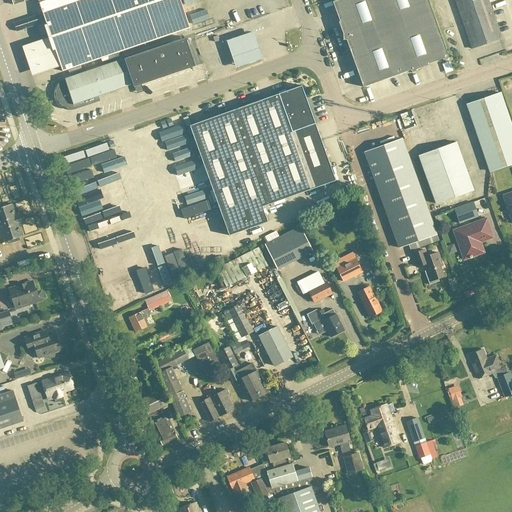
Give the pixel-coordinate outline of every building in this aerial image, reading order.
[(51,0),(38,5),(61,73),(99,60),(101,64),(118,58),(117,54),(189,30),(178,0),(51,0)] [(274,0),(278,9),(284,7),(281,0),(274,0)] [(426,0),(340,0),(333,3),(340,22),(339,22),(343,34),(344,40),(344,41),(347,41),(363,89),(410,72),(412,74),(417,71),(429,66),(428,65),(448,58),(426,0)] [(452,0),(470,50),(500,40),(486,0),(452,0)] [(254,37),(227,47),(236,74),(264,64),(254,37)] [(58,91),(57,95),(57,99),(59,102),(61,105),(64,108),(67,109),(71,109),(75,109),(98,101),(97,99),(133,87),(134,90),(196,69),(186,39),(65,80),(66,84),(63,85),(60,88),(58,91)] [(163,81),(165,89),(202,80),(200,72),(163,81)] [(336,181),(302,87),(190,127),(230,237),(267,224),(261,208),(336,181)] [(488,172),(511,164),(511,132),(499,95),(466,106),(488,172)] [(401,141),(363,154),(398,250),(436,236),(401,141)] [(455,144),(418,158),(435,205),(473,191),(455,144)] [(137,153),(121,158),(132,192),(148,187),(137,153)] [(111,163),(90,167),(93,179),(113,175),(111,163)] [(168,196),(170,203),(192,195),(190,188),(168,196)] [(511,193),(502,197),(511,226),(511,225),(511,193)] [(458,225),(478,218),(472,203),(453,210),(458,225)] [(11,206),(0,209),(0,237),(2,244),(6,243),(7,246),(18,242),(17,239),(21,238),(11,206)] [(334,211),(326,214),(329,222),(334,233),(343,229),(334,211)] [(485,220),(452,232),(462,261),(481,255),(481,254),(482,252),(480,244),(492,240),(485,220)] [(453,245),(445,248),(448,256),(456,253),(453,245)] [(176,269),(189,265),(184,249),(170,253),(176,269)] [(267,268),(257,249),(216,271),(225,289),(267,268)] [(423,266),(425,273),(423,273),(428,287),(437,283),(436,280),(443,278),(439,268),(441,268),(436,254),(426,258),(423,251),(411,256),(416,269),(423,266)] [(336,269),(342,282),(361,274),(354,260),(336,269)] [(451,278),(443,279),(445,288),(453,287),(451,278)] [(105,295),(113,293),(111,282),(103,284),(105,295)] [(35,294),(31,283),(8,291),(14,311),(40,302),(42,299),(41,295),(37,294),(35,294)] [(307,293),(313,304),(331,295),(325,284),(307,293)] [(374,299),(369,288),(364,290),(357,294),(362,305),(369,319),(381,313),(374,299)] [(147,310),(147,311),(127,320),(134,334),(154,325),(148,313),(170,303),(166,293),(143,303),(147,310)] [(239,305),(222,313),(237,344),(246,340),(245,337),(253,333),(239,305)] [(179,313),(185,315),(187,309),(181,306),(179,313)] [(315,311),(305,316),(310,325),(312,324),(313,326),(319,323),(320,325),(322,324),(330,339),(342,332),(334,316),(333,316),(330,311),(326,313),(326,315),(324,316),(322,311),(317,314),(315,311)] [(187,323),(182,326),(170,332),(173,336),(184,330),(183,330),(189,327),(187,323)] [(276,328),(258,338),(273,368),(292,358),(276,328)] [(156,339),(158,343),(169,338),(167,333),(156,339)] [(39,334),(23,340),(27,353),(34,351),(37,360),(45,357),(46,360),(48,360),(52,359),(53,357),(52,355),(59,352),(54,337),(41,341),(39,334)] [(229,348),(217,353),(226,372),(238,366),(229,348)] [(495,356),(486,360),(482,350),(467,356),(477,380),(492,375),(491,374),(501,370),(495,356)] [(176,382),(171,369),(187,361),(182,351),(156,364),(157,365),(152,367),(157,375),(158,375),(177,419),(190,414),(176,382)] [(138,369),(134,360),(124,363),(128,373),(138,369)] [(250,382),(259,398),(267,394),(255,372),(251,365),(242,370),(248,383),(250,382)] [(248,383),(242,370),(235,374),(238,381),(250,403),(259,398),(250,382),(248,383)] [(23,371),(12,374),(15,381),(25,377),(23,371)] [(67,374),(40,383),(44,396),(50,394),(54,404),(62,401),(60,395),(72,391),(67,374)] [(511,381),(509,374),(495,379),(503,399),(511,395),(511,381)] [(27,387),(32,403),(41,400),(36,384),(27,387)] [(452,401),(460,398),(461,398),(457,386),(448,389),(449,393),(446,393),(448,399),(451,398),(452,401)] [(225,391),(199,404),(209,423),(233,411),(227,399),(228,398),(225,391)] [(0,395),(0,429),(22,422),(12,392),(0,395)] [(165,436),(168,443),(176,440),(162,411),(168,408),(160,392),(150,396),(156,408),(158,412),(155,413),(156,415),(155,416),(155,417),(156,417),(161,427),(160,427),(164,436),(165,436)] [(156,408),(150,396),(140,401),(151,424),(150,424),(161,447),(168,443),(165,436),(164,436),(160,427),(161,427),(156,417),(155,417),(155,416),(156,415),(155,413),(158,412),(156,408)] [(367,431),(391,422),(385,406),(369,411),(371,417),(363,420),(367,431)] [(414,447),(424,443),(422,438),(416,420),(405,423),(412,442),(414,447)] [(398,444),(391,422),(367,431),(375,428),(383,449),(398,444)] [(344,427),(323,433),(328,448),(339,445),(341,454),(349,452),(346,443),(349,442),(344,427)] [(414,447),(418,460),(429,456),(425,446),(435,443),(434,440),(424,443),(414,447)] [(409,443),(399,447),(402,454),(412,450),(409,443)] [(285,444),(265,450),(269,465),(271,464),(273,470),(288,465),(286,460),(289,459),(285,444)] [(357,454),(342,458),(347,475),(362,471),(357,454)] [(377,472),(390,468),(387,460),(375,464),(377,472)] [(247,493),(243,485),(253,481),(248,469),(226,479),(231,490),(232,490),(235,498),(247,493)] [(292,472),(294,482),(307,479),(305,469),(292,472)] [(272,471),(266,473),(268,478),(269,480),(275,478),(272,471)] [(271,489),(267,478),(250,484),(256,501),(270,495),(268,491),(271,489)] [(319,511),(311,487),(277,499),(280,511),(319,511)]
